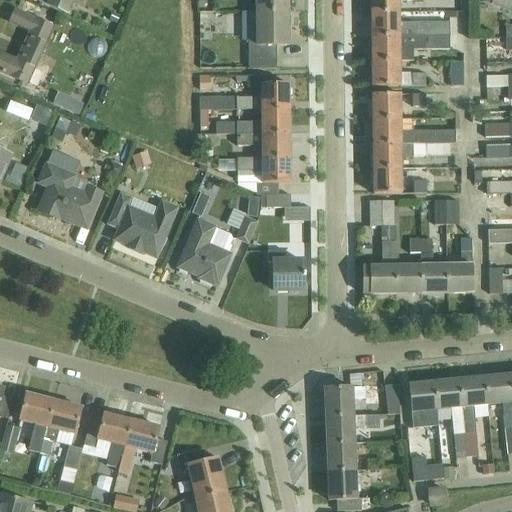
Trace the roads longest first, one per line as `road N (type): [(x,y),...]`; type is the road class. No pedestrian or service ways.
road 1 (residential): [(334,352),(331,0)]
road 2 (residential): [(278,352),(0,236)]
road 3 (residential): [(260,402),(218,401),(0,348)]
road 4 (residential): [(334,352),(511,336)]
